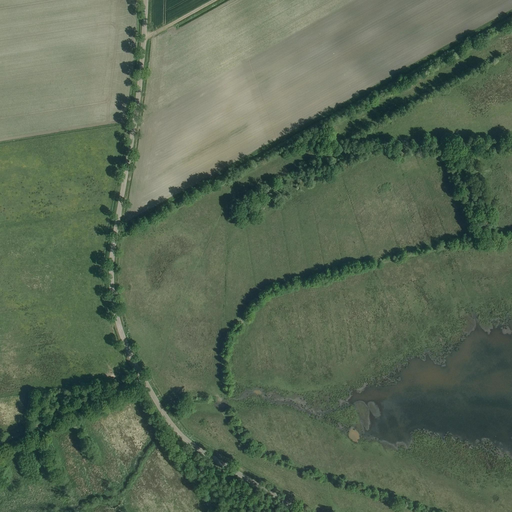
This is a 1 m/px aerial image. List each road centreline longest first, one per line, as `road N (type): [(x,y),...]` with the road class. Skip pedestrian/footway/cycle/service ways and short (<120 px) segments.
road 1 (tertiary): [(300,511),(184,438),(122,337),(110,275),(145,0)]
road 2 (track): [(0,443),(120,388)]
